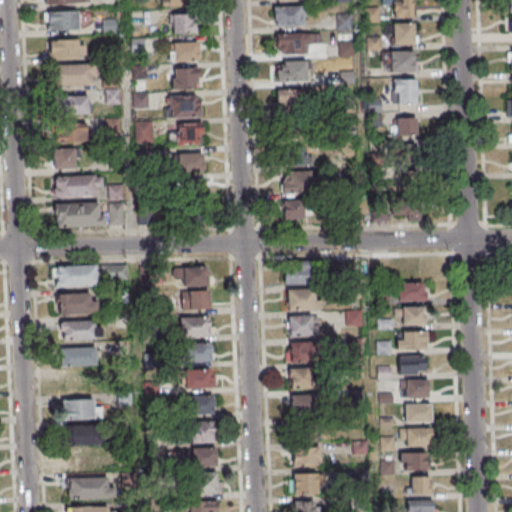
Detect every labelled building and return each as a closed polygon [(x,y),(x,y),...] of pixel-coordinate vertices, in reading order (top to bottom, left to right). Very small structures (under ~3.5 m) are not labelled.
[(392,0),(392,16),(413,16),(412,0),(392,0)] [(273,27),(303,27),(303,6),(273,6),(273,27)] [(78,11),(46,11),(46,30),(78,30),(78,11)] [(171,35),(194,35),(194,15),(171,15),(171,35)] [(415,44),(415,23),(391,23),(391,44),(415,44)] [(275,35),(275,55),(315,55),(315,34),(275,35)] [(84,40),(47,40),(47,59),(84,59),(84,40)] [(197,62),(197,43),(170,44),(170,63),(197,62)] [(413,50),(388,50),(388,72),(413,72),(413,50)] [(317,64),(280,65),(280,84),(284,84),(285,135),(283,135),(283,153),(299,153),(299,127),(314,127),(314,85),(317,85),(317,64)] [(93,86),(93,66),(56,66),(56,86),(93,86)] [(171,69),(171,89),(198,89),(198,69),(171,69)] [(418,102),(418,78),(391,78),(391,102),(418,102)] [(106,105),(118,105),(118,91),(106,91),(106,105)] [(200,95),(168,95),(168,117),(200,117),(200,95)] [(88,97),(56,97),(56,115),(88,115),(88,97)] [(389,134),(416,134),(416,118),(389,118),(389,134)] [(52,123),(52,142),(86,142),(86,123),(52,123)] [(202,123),(175,123),(175,143),(202,143),(202,123)] [(398,162),(410,163),(412,148),(399,147),(398,162)] [(52,168),(75,168),(75,149),(52,149),(52,168)] [(204,172),(204,153),(174,153),(174,172),(204,172)] [(310,195),(310,174),(281,174),(281,195),(310,195)] [(52,197),(102,195),(101,175),(51,176),(52,197)] [(122,186),(108,186),(108,200),(122,200),(122,186)] [(419,196),(390,196),(390,217),(419,217),(419,196)] [(53,203),(54,227),(124,225),(123,203),(108,203),(108,214),(100,214),(100,202),(53,203)] [(303,202),(280,203),(281,222),(304,220),(303,202)] [(424,300),(424,281),(421,281),(421,258),(395,258),(395,300),(424,300)] [(316,284),(316,265),(284,265),(284,284),(316,284)] [(96,286),(96,266),(53,266),(53,286),(96,286)] [(125,266),(102,266),(102,280),(125,280),(125,266)] [(181,268),(204,268),(204,286),(181,286),(181,268)] [(343,285),(357,285),(357,299),(343,299),(343,285)] [(321,299),(314,299),(314,290),(286,290),(286,310),(321,310),(321,299)] [(183,291),(206,291),(206,310),(183,310),(183,291)] [(373,292),(387,292),(387,305),(373,306),(373,292)] [(96,314),(96,293),(56,293),(56,314),(96,314)] [(397,306),(397,324),(425,324),(425,306),(397,306)] [(342,311),(357,311),(357,325),(343,325),(342,311)] [(319,335),(319,316),(287,316),(287,335),(319,335)] [(177,318),(206,318),(206,337),(177,337),(177,318)] [(100,340),(100,321),(59,321),(59,340),(100,340)] [(426,331),(395,331),(395,350),(426,350),(426,331)] [(345,339),(360,339),(360,353),(345,353),(345,339)] [(286,362),(313,362),(313,342),(286,342),(286,362)] [(373,342),(387,342),(388,356),(373,356),(373,342)] [(184,344),(206,344),(207,362),(184,362),(184,344)] [(59,347),(59,365),(95,365),(95,347),(59,347)] [(425,356),(397,356),(397,373),(425,373),(425,356)] [(346,364),(361,364),(361,378),(346,378),(346,364)] [(373,367),(388,367),(388,380),(373,381),(373,367)] [(288,388),(311,388),(311,368),(288,368),(288,388)] [(183,370),(206,370),(206,388),(183,388),(183,370)] [(397,380),(425,379),(426,392),(425,392),(425,398),(397,399),(397,380)] [(346,390),(361,390),(361,403),(347,404),(346,390)] [(187,396),(210,396),(210,414),(187,415),(187,396)] [(292,396),(292,437),(318,437),(318,396),(292,396)] [(61,399),(61,420),(93,420),(93,399),(61,399)] [(401,405),(427,405),(427,423),(401,423),(401,405)] [(213,423),(190,423),(190,443),(213,443),(213,423)] [(99,445),(99,426),(62,426),(62,445),(99,445)] [(398,429),(428,428),(428,441),(427,441),(427,446),(403,447),(403,443),(398,443),(398,429)] [(377,438),(391,437),(391,451),(377,451),(377,438)] [(350,442),(364,441),(365,455),(350,455),(350,442)] [(189,448),(212,448),(212,467),(190,467),(189,448)] [(292,448),(292,466),(319,466),(319,448),(292,448)] [(427,454),(400,454),(400,471),(427,471),(427,454)] [(377,462),(392,462),(392,475),(377,475),(377,462)] [(351,468),(366,468),(366,482),(352,482),(351,468)] [(218,473),(191,473),(191,494),(218,494),(218,473)] [(289,493),(322,493),(322,474),(289,474),(289,493)] [(407,477),(407,496),(431,496),(431,477),(407,477)] [(66,479),(104,478),(104,488),(112,488),(112,499),(66,500),(66,479)] [(290,500),(290,511),(318,511),(319,500),(290,500)] [(189,511),(216,511),(217,501),(189,501),(189,511)] [(406,511),(433,511),(433,501),(407,501),(406,511)]
